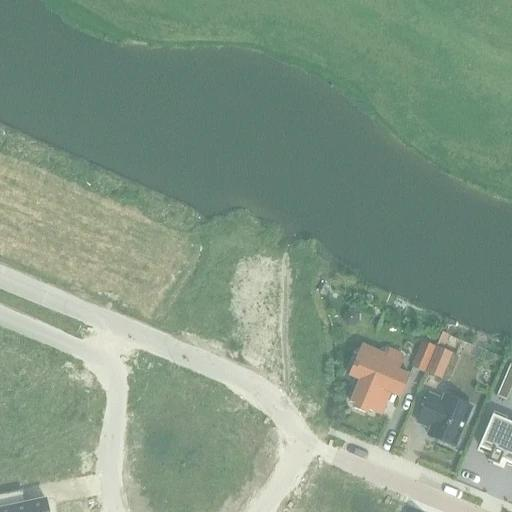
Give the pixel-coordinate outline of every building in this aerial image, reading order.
[(8,180),(12,169),(5,166),(0,177),(8,180)] [(67,205),(71,194),(64,191),(59,202),(67,205)] [(87,258),(65,248),(74,228),(57,221),(40,262),(55,268),(48,283),(72,294),(87,258)] [(32,250),(41,228),(28,223),(25,232),(1,222),(0,223),(0,271),(8,275),(21,245),(32,250)] [(137,283),(144,267),(120,257),(124,248),(111,243),(102,265),(113,270),(101,299),(126,310),(132,295),(137,297),(142,285),(137,283)] [(422,341),(411,367),(424,372),(435,346),(422,341)] [(450,353),(437,347),(426,372),(440,378),(450,353)] [(359,380),(349,402),(353,403),(354,408),(364,412),(368,410),(371,411),(381,389),(399,397),(408,375),(397,370),(403,357),(399,356),(398,353),(391,350),(388,351),(385,349),(379,362),(357,353),(348,375),(359,380)] [(16,370),(5,396),(21,402),(25,393),(65,410),(71,397),(74,398),(79,386),(76,385),(77,383),(35,365),(31,376),(16,370)] [(463,424),(471,407),(457,401),(443,395),(442,400),(428,394),(417,422),(430,428),(427,435),(454,446),(457,439),(460,441),(467,426),(463,424)] [(511,422),(492,414),(478,446),(490,451),(487,460),(498,465),(500,459),(511,464),(511,422)] [(330,490),(321,511),(370,511),(372,508),(330,490)] [(6,494),(0,494),(0,511),(47,511),(45,499),(8,507),(6,494)]
